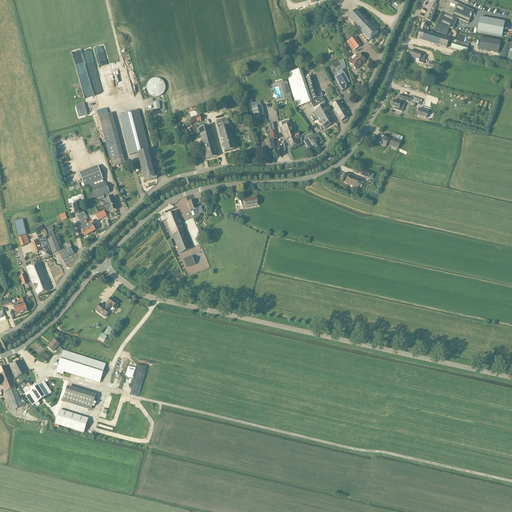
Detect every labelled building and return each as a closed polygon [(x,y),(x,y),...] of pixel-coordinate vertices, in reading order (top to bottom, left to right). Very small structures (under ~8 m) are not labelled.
[(448,30),(449,30),(449,28),(453,29),(457,19),(468,24),(473,11),(458,4),(448,0),(440,0),(437,7),(431,4),(425,20),(430,22),(431,23),(437,10),(442,12),(436,24),(436,26),(448,30)] [(348,18),(360,32),(369,24),(357,10),(348,18)] [(502,37),(505,22),(480,17),(477,33),(502,37)] [(369,24),(360,32),(369,41),(378,33),(377,32),(378,31),(376,30),(369,24)] [(417,39),(422,41),(425,31),(427,25),(422,24),(417,39)] [(447,36),(449,30),(448,30),(436,26),(434,32),(447,36)] [(425,31),(422,41),(446,49),(449,39),(442,36),(425,31)] [(350,41),(356,49),(361,45),(355,37),(350,41)] [(480,38),(478,50),(498,54),(500,41),(480,38)] [(453,40),(452,42),(451,48),(466,53),(468,47),(469,45),(453,40)] [(421,55),(410,51),(408,57),(419,60),(418,62),(423,64),(425,56),(421,55)] [(356,69),(365,60),(359,54),(350,63),(356,69)] [(77,71),(85,99),(94,96),(87,68),(77,71)] [(312,102),(311,100),(301,69),(287,74),(292,94),(297,108),(310,103),(312,102)] [(350,83),(343,71),(343,72),(342,70),(337,73),(339,76),(334,78),(342,92),(342,91),(346,89),(344,86),(350,83)] [(321,92),(317,93),(312,76),(306,78),(312,99),(318,98),(318,97),(322,96),(321,92)] [(163,97),(164,80),(147,79),(146,96),(163,97)] [(286,83),(281,85),(285,98),(290,97),(286,83)] [(104,90),(109,104),(119,100),(114,86),(104,90)] [(424,101),(413,97),(409,96),(409,97),(404,96),(402,100),(411,102),(420,105),(421,103),(423,103),(424,101)] [(310,103),(315,111),(326,104),(322,98),(311,100),(312,102),(310,103)] [(340,101),(335,104),(334,103),(333,105),(332,106),(341,121),(348,117),(341,105),(342,104),(340,101)] [(396,111),(402,112),(404,104),(399,102),(396,111)] [(337,121),(326,104),(315,111),(313,112),(324,129),(337,121)] [(252,108),(255,122),(265,119),(262,106),(252,108)] [(419,109),(416,115),(426,118),(428,112),(419,109)] [(137,153),(149,150),(139,110),(120,115),(130,155),(137,153)] [(98,117),(112,168),(125,165),(112,113),(98,117)] [(194,113),(190,114),(193,125),(199,123),(201,122),(200,117),(197,117),(196,113),(194,113)] [(216,121),(218,129),(221,141),(227,139),(227,141),(231,139),(233,138),(229,126),(228,122),(223,123),(222,120),(216,121)] [(281,128),(285,138),(286,141),(289,140),(291,147),(299,144),(297,139),(299,138),(296,129),(295,129),(293,123),(281,128)] [(268,125),(271,139),(272,139),(272,140),(277,139),(274,124),(268,125)] [(198,129),(201,137),(211,134),(209,126),(198,129)] [(211,134),(201,137),(206,156),(205,157),(205,158),(206,158),(207,160),(217,157),(211,134)] [(251,135),(244,137),(244,140),(248,140),(249,143),(252,142),(251,135)] [(308,139),(310,142),(314,150),(320,147),(315,139),(314,139),(313,136),(308,139)] [(385,147),(387,145),(398,150),(401,141),(393,137),(391,141),(381,136),(377,143),(385,147)] [(227,139),(221,141),(224,152),(235,149),(233,138),(231,139),(227,141),(227,139)] [(272,139),(271,139),(269,139),(269,141),(265,142),(265,143),(262,144),(263,150),(266,149),(267,151),(274,150),(272,141),(272,140),(272,139)] [(143,176),(155,173),(149,150),(137,153),(143,176)] [(79,173),(84,187),(103,180),(98,166),(79,173)] [(368,178),(370,174),(370,173),(362,170),(360,175),(368,178)] [(157,179),(155,173),(143,176),(144,182),(157,179)] [(348,175),(346,180),(345,183),(358,188),(361,180),(348,175)] [(94,199),(110,193),(106,184),(91,189),(94,199)] [(104,204),(107,211),(109,210),(110,212),(117,209),(115,204),(115,205),(112,198),(104,201),(105,203),(104,204)] [(180,211),(188,209),(186,202),(187,201),(186,198),(177,200),(180,211)] [(256,198),(244,200),(246,208),(258,205),(256,198)] [(194,216),(199,214),(203,213),(201,207),(197,208),(194,201),(188,203),(190,211),(192,210),(194,216)] [(81,204),(73,205),(75,214),(83,212),(81,204)] [(183,231),(176,211),(162,217),(161,216),(160,217),(159,218),(161,223),(166,221),(170,231),(179,254),(190,250),(182,231),(183,231)] [(79,215),(77,217),(82,226),(82,227),(79,228),(81,231),(85,237),(90,234),(83,222),(85,220),(87,219),(84,213),(79,215)] [(199,214),(193,219),(198,224),(202,221),(200,218),(202,217),(199,214)] [(85,220),(83,222),(90,234),(95,231),(94,229),(96,228),(92,221),(87,224),(85,220)] [(46,228),(50,239),(55,238),(53,231),(53,230),(52,226),(46,228)] [(40,254),(42,254),(48,251),(50,251),(45,237),(33,242),(35,248),(34,248),(35,249),(37,252),(39,252),(40,254)] [(55,238),(50,239),(47,240),(52,254),(60,251),(55,238)] [(63,260),(72,255),(74,254),(70,248),(59,254),(63,260)] [(191,256),(183,259),(186,268),(195,264),(191,256)] [(40,263),(27,268),(37,295),(51,290),(40,263)] [(117,302),(113,299),(111,298),(107,303),(107,304),(105,307),(101,304),(96,311),(105,317),(110,311),(112,307),(113,308),(117,302)] [(24,304),(18,306),(17,304),(13,306),(13,308),(14,308),(16,315),(27,311),(24,304)] [(104,333),(109,336),(113,330),(108,327),(104,333)] [(60,352),(62,354),(63,351),(58,347),(59,345),(53,340),(47,348),(53,353),(55,350),(58,353),(60,352)] [(62,354),(57,370),(79,377),(99,383),(106,364),(85,357),(63,350),(63,351),(62,354)] [(9,366),(16,378),(27,372),(21,360),(9,366)] [(0,368),(0,377),(6,392),(15,388),(6,366),(0,368)] [(115,372),(113,382),(121,383),(123,374),(115,372)] [(25,395),(32,406),(51,393),(44,382),(25,395)] [(23,407),(15,388),(6,392),(8,397),(14,411),(23,407)] [(66,388),(62,401),(91,410),(95,398),(66,389),(66,388)] [(116,437),(123,420),(117,417),(118,417),(115,416),(117,412),(116,412),(117,409),(116,409),(117,406),(115,406),(111,418),(111,414),(105,412),(103,412),(99,423),(99,425),(97,430),(105,433),(107,430),(107,436),(111,437),(116,437)] [(88,420),(72,414),(59,410),(55,425),(83,434),(88,420)] [(135,425),(138,413),(127,410),(124,422),(135,425)]
